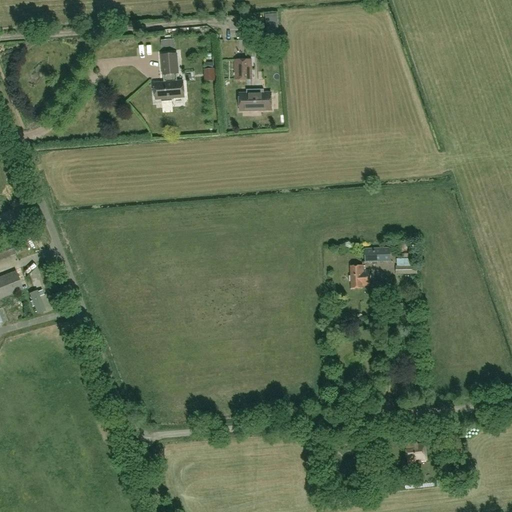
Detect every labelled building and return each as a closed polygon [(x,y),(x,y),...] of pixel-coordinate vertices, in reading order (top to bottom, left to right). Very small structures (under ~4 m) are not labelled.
[(166,83),(154,84),(155,100),(161,99),(161,101),(171,101),(171,99),(184,98),(183,82),(177,82),(176,74),(178,74),(176,54),(162,55),(163,75),(165,75),(166,83)] [(234,60),(235,80),(252,79),(251,59),(234,60)] [(264,89),(255,90),(256,110),(272,110),(271,93),(264,93),(264,89)] [(256,110),(255,90),(247,90),(247,94),(239,94),(240,111),(256,110)] [(11,242),(0,246),(0,259),(9,256),(15,253),(11,242)] [(365,263),(391,261),(390,248),(364,249),(365,263)] [(396,259),(397,266),(396,266),(396,274),(417,274),(417,266),(412,266),(412,259),(411,259),(411,254),(398,254),(398,259),(396,259)] [(351,289),(362,288),(362,286),(370,286),(369,273),(363,274),(363,265),(350,266),(351,289)] [(0,275),(0,322),(1,322),(0,319),(0,298),(22,290),(14,270),(0,275)] [(444,438),(443,438),(442,438),(441,438),(440,439),(439,439),(439,440),(438,441),(438,442),(438,443),(438,444),(439,445),(439,446),(440,447),(441,447),(442,448),(443,448),(444,448),(445,448),(445,447),(446,447),(447,446),(447,445),(448,445),(448,444),(448,443),(448,442),(447,441),(447,440),(446,440),(446,439),(445,439),(444,438)] [(453,441),(455,455),(462,454),(461,440),(453,441)] [(414,442),(406,442),(407,465),(416,464),(416,459),(421,459),(421,461),(426,460),(425,445),(415,445),(414,442)] [(435,455),(437,472),(447,471),(447,469),(452,469),(450,453),(435,455)]
